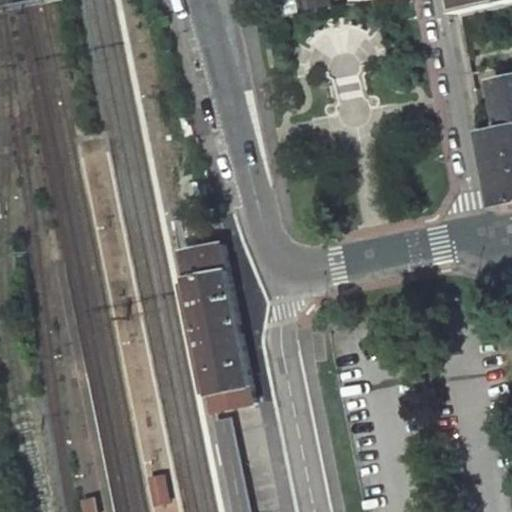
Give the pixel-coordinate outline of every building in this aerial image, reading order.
[(304,0),(307,12),(332,7),(330,0),(304,0)] [(507,7),(511,6),(511,0),(459,0),(463,15),(506,6),(507,7)] [(511,79),(497,83),(504,128),(511,126),(511,79)] [(511,204),(511,126),(504,128),(485,132),(500,207),(511,204)] [(187,252),(193,279),(238,270),(232,242),(208,247),(187,252)] [(238,270),(193,279),(194,283),(217,394),(218,398),(263,388),(245,301),(238,270)] [(217,394),(194,283),(182,285),(205,396),(217,394)] [(263,388),(218,398),(222,417),(238,413),(243,412),(244,412),(267,407),(263,388)] [(258,511),(239,419),(222,422),(228,454),(240,511),(258,511)] [(165,474),(150,478),(156,506),(171,503),(165,474)] [(99,511),(97,497),(84,500),(86,511),(99,511)]
